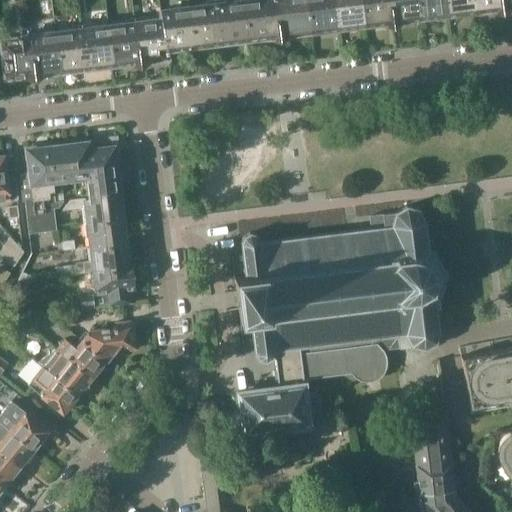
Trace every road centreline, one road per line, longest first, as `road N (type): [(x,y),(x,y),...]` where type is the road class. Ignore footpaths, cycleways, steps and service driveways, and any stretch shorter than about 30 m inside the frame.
road 1 (residential): [(51,511),(172,357),(145,102)]
road 2 (unclassified): [(511,55),(145,102)]
road 3 (residential): [(145,102),(0,118)]
